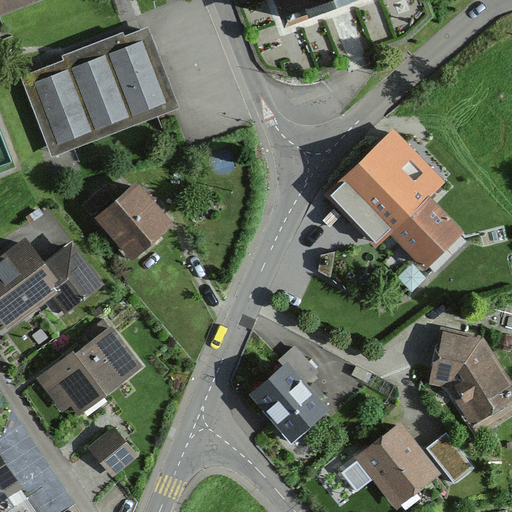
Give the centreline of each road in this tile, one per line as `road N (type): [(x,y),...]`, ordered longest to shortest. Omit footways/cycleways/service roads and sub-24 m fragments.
road 1 (residential): [(195,422),(315,164)]
road 2 (residential): [(315,164),(508,0)]
road 3 (residential): [(222,0),(263,107),(315,164)]
road 4 (residential): [(195,422),(234,449),(295,511)]
